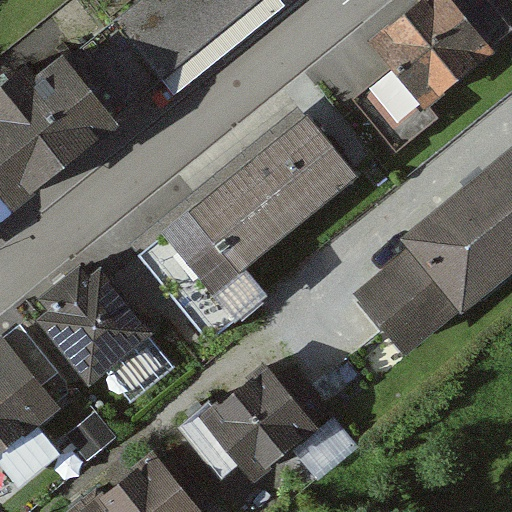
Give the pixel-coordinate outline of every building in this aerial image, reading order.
[(147,0),(71,62),(120,124),(267,0),(147,0)] [(511,42),(511,22),(493,0),(436,0),(380,47),(399,70),(362,101),(405,153),(441,123),(430,111),(511,42)] [(120,124),(71,62),(43,84),(34,72),(0,98),(0,186),(19,211),(124,129),(120,124)] [(360,179),(314,120),(140,255),(213,347),(272,302),(246,268),(360,179)] [(511,277),(511,161),(356,291),(413,359),(511,277)] [(154,338),(100,271),(40,320),(94,386),(154,338)] [(0,460),(45,422),(0,368),(0,460)] [(324,433),(273,371),(202,429),(252,491),(324,433)] [(96,412),(67,435),(87,461),(117,438),(96,412)] [(204,511),(164,461),(98,511),(204,511)]
